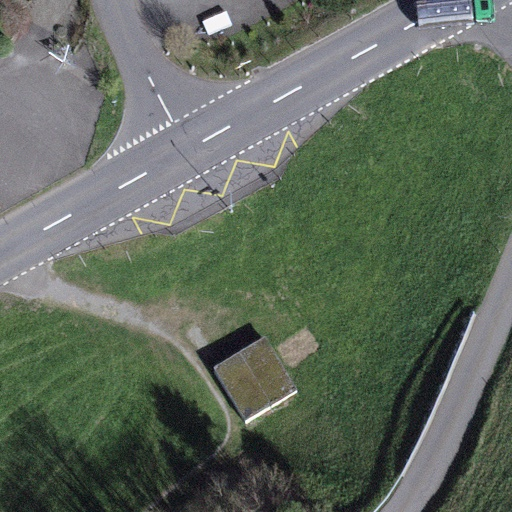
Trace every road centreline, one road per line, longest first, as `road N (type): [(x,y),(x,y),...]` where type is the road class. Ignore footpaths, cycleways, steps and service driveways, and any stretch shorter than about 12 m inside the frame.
road 1 (secondary): [(186,147),(460,0)]
road 2 (secondary): [(0,253),(186,147)]
road 3 (unclassified): [(112,0),(186,147)]
